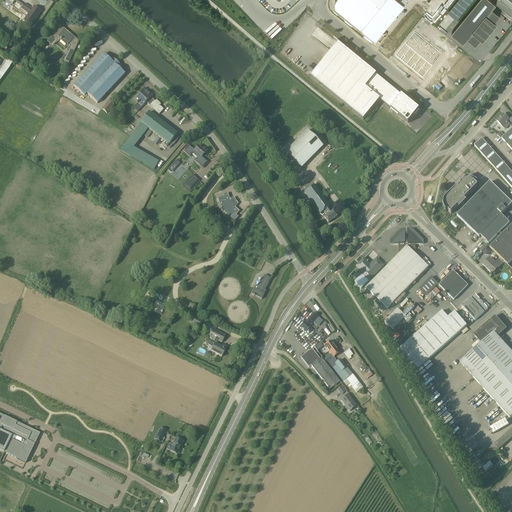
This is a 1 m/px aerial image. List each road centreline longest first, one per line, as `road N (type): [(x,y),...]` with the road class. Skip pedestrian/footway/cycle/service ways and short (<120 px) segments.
road 1 (tertiary): [(302,273),(208,131),(63,0)]
road 2 (unclassified): [(511,35),(458,99),(439,108),(325,17),(322,0)]
road 3 (secondary): [(211,468),(278,328)]
road 4 (unknown): [(179,301),(175,278),(212,257),(252,193)]
